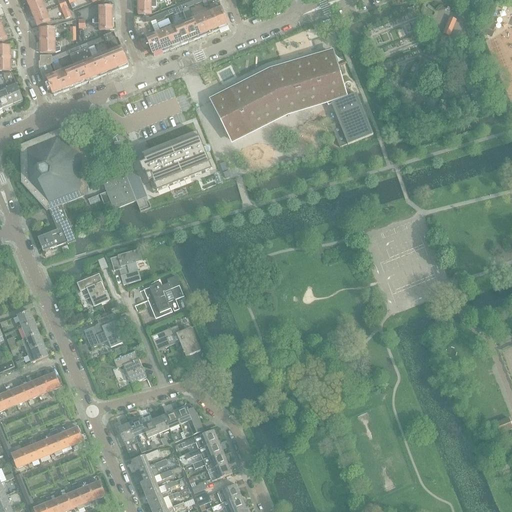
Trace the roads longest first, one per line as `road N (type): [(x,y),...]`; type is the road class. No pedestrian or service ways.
road 1 (residential): [(91,410),(14,231)]
road 2 (residential): [(266,511),(231,421),(188,385),(164,388)]
